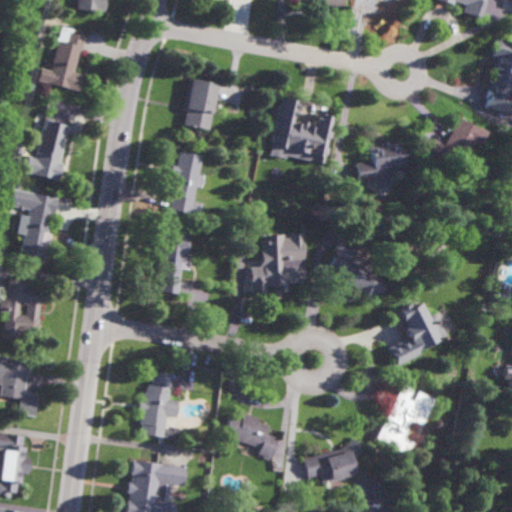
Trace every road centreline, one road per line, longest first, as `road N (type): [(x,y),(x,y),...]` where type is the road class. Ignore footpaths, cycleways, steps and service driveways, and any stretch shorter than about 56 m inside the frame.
road 1 (tertiary): [(147,26),(122,115),(67,511)]
road 2 (residential): [(147,26),(380,68)]
road 3 (residential): [(94,324),(292,355)]
road 4 (residential): [(333,367),(326,340),(312,336),(294,348),(293,367),(302,376),(323,377),(333,367)]
road 5 (residential): [(417,80),(411,57),(392,54),(382,62),(387,88),(404,91),(417,80)]
